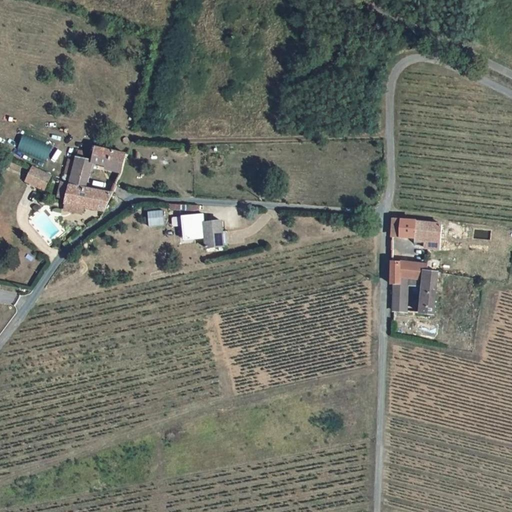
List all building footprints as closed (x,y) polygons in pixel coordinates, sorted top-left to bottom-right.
[(23,137),(19,151),(49,159),(52,144),(23,137)] [(108,175),(114,176),(119,158),(82,150),(79,165),(109,171),(108,175)] [(76,156),(69,155),(67,162),(74,164),(76,156)] [(67,162),(62,186),(74,189),(79,165),(74,164),(67,162)] [(42,177),(24,169),(17,183),(35,192),(42,177)] [(104,195),(74,189),(62,186),(57,205),(96,212),(104,195)] [(171,204),(170,210),(182,210),(182,214),(201,214),(201,205),(171,204)] [(218,224),(201,225),(203,250),(220,249),(218,224)] [(418,227),(395,224),(394,240),(427,243),(426,251),(443,252),(446,228),(446,226),(418,225),(418,227)] [(428,259),(394,254),(393,266),(428,268),(428,259)] [(405,290),(406,284),(410,284),(426,285),(427,275),(440,276),(443,256),(428,255),(428,259),(428,268),(393,266),(392,287),(392,289),(397,290),(405,290)] [(423,318),(436,319),(440,276),(427,275),(426,285),(423,318)] [(397,290),(396,316),(408,317),(410,284),(406,284),(405,290),(397,290)]
